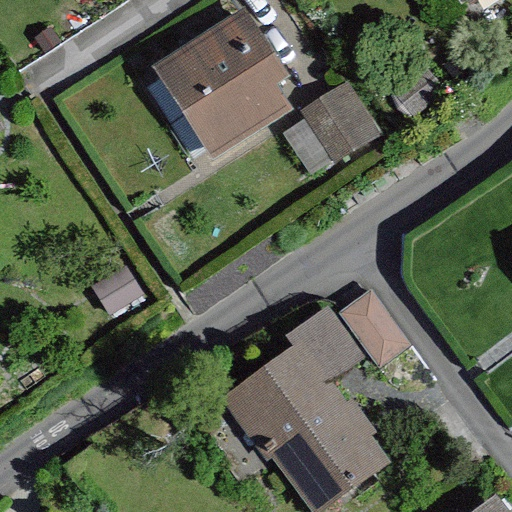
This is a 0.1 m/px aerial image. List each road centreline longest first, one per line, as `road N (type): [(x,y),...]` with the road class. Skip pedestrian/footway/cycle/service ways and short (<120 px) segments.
road 1 (residential): [(349,245),(0,480)]
road 2 (residential): [(349,245),(511,454)]
road 3 (residential): [(511,131),(349,245)]
road 4 (residential): [(36,78),(155,0)]
